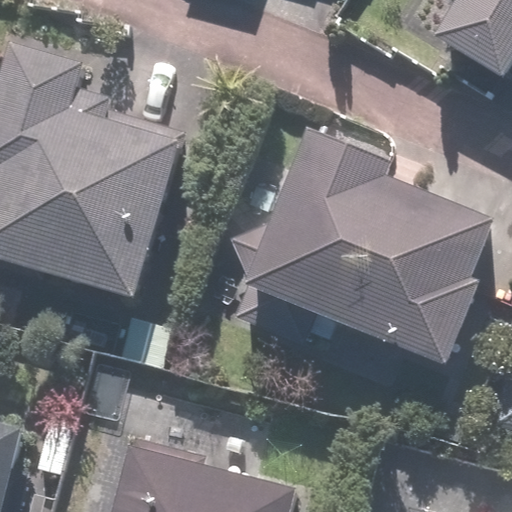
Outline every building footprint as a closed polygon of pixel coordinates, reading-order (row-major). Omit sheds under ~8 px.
[(511,0),(426,0),(423,6),(446,20),(422,58),(493,102),(511,71),(511,0)] [(0,284),(128,320),(176,147),(135,135),(132,145),(99,136),(106,112),(71,103),(77,83),(0,61),(0,284)] [(376,181),(300,151),(229,326),(300,355),(308,334),(436,386),(473,294),(463,290),(486,232),(374,187),(376,181)] [(511,350),(500,349),(491,444),(511,445),(511,350)] [(0,510),(16,438),(0,434),(0,510)] [(289,511),(291,505),(201,483),(205,466),(136,449),(132,464),(122,462),(110,511),(289,511)]
